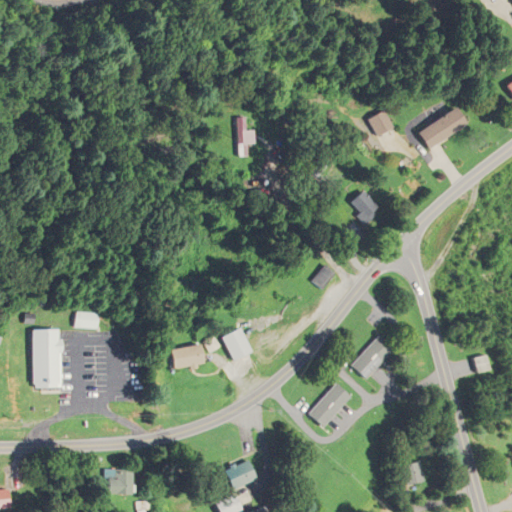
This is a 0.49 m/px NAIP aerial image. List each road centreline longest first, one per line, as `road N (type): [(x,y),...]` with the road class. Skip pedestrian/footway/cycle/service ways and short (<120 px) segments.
road 1 (tertiary): [(0,447),(157,438),(245,404),(293,367),(433,211),(511,146)]
road 2 (residential): [(481,511),(432,318),(401,242)]
